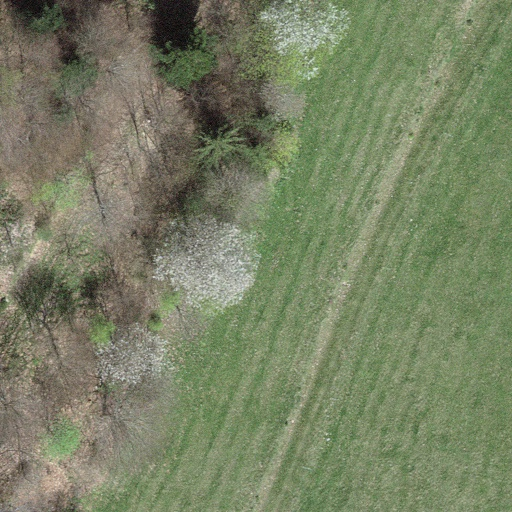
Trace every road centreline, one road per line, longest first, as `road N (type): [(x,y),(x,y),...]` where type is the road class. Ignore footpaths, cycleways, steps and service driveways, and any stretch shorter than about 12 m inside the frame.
road 1 (track): [(270,511),(376,244),(497,0)]
road 2 (track): [(0,363),(170,0)]
